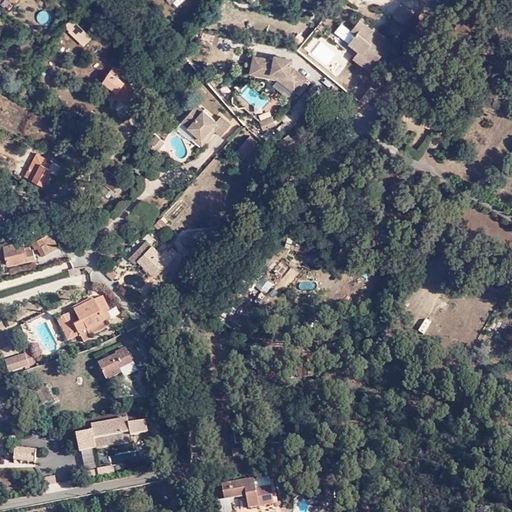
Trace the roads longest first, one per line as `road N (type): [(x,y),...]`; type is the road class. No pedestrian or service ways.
road 1 (residential): [(440,0),(356,126),(221,265),(183,338)]
road 2 (unclassified): [(183,338),(133,312),(40,193),(0,170)]
road 3 (residential): [(209,490),(0,504)]
road 4 (residential): [(183,338),(209,490)]
